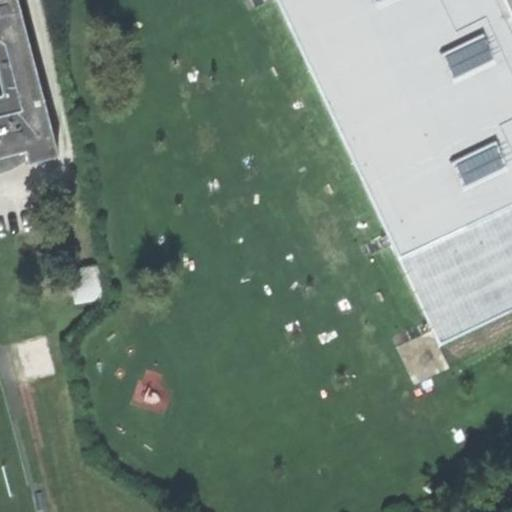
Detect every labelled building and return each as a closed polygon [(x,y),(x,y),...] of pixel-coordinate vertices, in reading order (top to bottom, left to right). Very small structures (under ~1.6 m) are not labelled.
[(0,0),(0,157),(24,151),(15,115),(35,110),(38,109),(44,103),(16,0),(0,0)] [(261,7),(273,0),(276,0),(386,233),(370,239),(372,246),(377,252),(391,243),(433,349),(511,310),(511,0),(256,0),(257,1),(261,7)] [(57,156),(44,103),(38,109),(35,110),(15,115),(24,151),(0,157),(0,173),(1,173),(9,170),(17,167),(26,161),(27,164),(57,156)] [(75,305),(104,299),(97,266),(68,272),(75,305)] [(48,511),(73,511),(66,480),(42,487),(48,511)]
